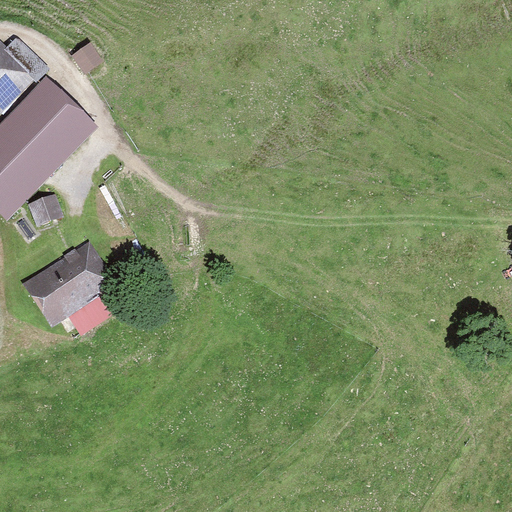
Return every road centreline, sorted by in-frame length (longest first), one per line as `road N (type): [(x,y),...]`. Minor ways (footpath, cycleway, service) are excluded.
road 1 (track): [(213,213),(511,231)]
road 2 (track): [(0,34),(71,81),(188,209),(213,213)]
